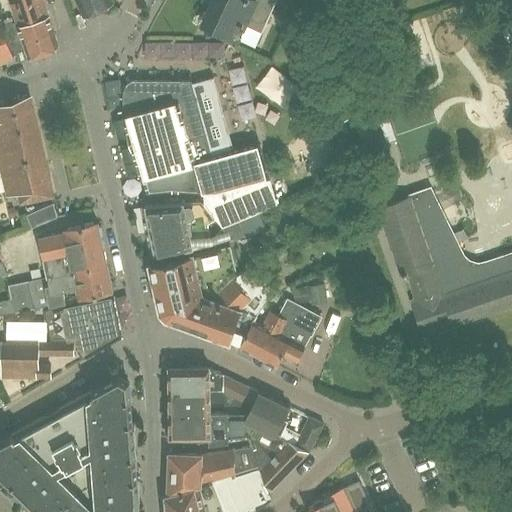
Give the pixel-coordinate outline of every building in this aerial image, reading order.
[(60,48),(53,25),(44,0),(10,0),(29,58),(60,48)] [(113,0),(78,0),(85,15),(115,2),(113,0)] [(278,0),(215,0),(205,22),(239,38),(246,24),(263,32),(278,0)] [(0,60),(15,55),(1,18),(0,18),(0,17),(0,60)] [(321,87),(327,124),(331,123),(331,121),(349,118),(341,73),(319,76),(321,87)] [(192,81),(140,80),(137,80),(134,80),(132,81),(130,82),(128,84),(127,86),(126,88),(125,91),(124,114),(142,176),(144,175),(149,193),(172,190),(205,192),(205,203),(224,226),(279,204),(271,175),(269,175),(259,144),(235,150),(215,77),(192,83),(192,81)] [(31,96),(0,104),(0,154),(10,194),(21,192),(23,201),(53,193),(31,96)] [(386,175),(368,181),(372,193),(391,186),(386,175)] [(414,296),(410,297),(424,336),(511,305),(511,254),(469,269),(430,190),(413,196),(413,195),(377,207),(400,274),(406,272),(414,296)] [(156,257),(213,243),(208,223),(215,218),(202,201),(146,204),(156,257)] [(53,204),(21,213),(24,223),(56,214),(53,204)] [(266,228),(260,212),(242,219),(248,235),(266,228)] [(240,220),(222,227),(232,239),(246,236),(240,220)] [(108,264),(100,222),(63,230),(63,232),(42,236),(50,276),(50,277),(75,271),(108,264)] [(238,273),(237,272),(232,245),(150,264),(155,287),(199,278),(203,296),(212,300),(238,273)] [(199,278),(155,287),(161,313),(167,319),(230,341),(240,346),(254,320),(255,320),(257,315),(274,291),(273,290),(287,285),(282,269),(271,274),(274,281),(269,283),(256,261),(237,272),(238,273),(212,300),(203,296),(199,278)] [(34,308),(113,291),(108,264),(75,271),(50,277),(50,276),(29,280),(29,282),(34,308)] [(9,284),(15,312),(34,308),(29,282),(29,280),(9,284)] [(298,285),(299,300),(328,298),(326,283),(298,285)] [(76,338),(86,356),(102,347),(112,341),(123,333),(114,295),(45,310),(48,322),(55,320),(59,338),(69,338),(69,339),(76,338)] [(263,324),(255,320),(254,320),(240,346),(278,365),(283,354),(297,361),(305,345),(291,338),(297,326),(311,333),(320,315),(287,298),(279,314),(271,310),(263,324)] [(3,341),(3,367),(4,367),(3,376),(51,377),(52,365),(40,365),(40,353),(74,354),(74,342),(3,341)] [(210,367),(169,368),(170,391),(207,391),(207,405),(211,405),(237,404),(247,385),(210,368),(210,367)] [(137,511),(140,496),(130,384),(116,377),(0,440),(0,472),(40,511),(137,511)] [(170,391),(170,412),(207,412),(212,412),(211,405),(207,405),(207,391),(170,391)] [(246,419),(310,451),(324,423),(309,416),(300,434),(284,426),(287,421),(282,419),(289,406),(260,391),(252,407),(246,419)] [(170,412),(170,437),(210,437),(210,443),(249,438),(252,446),(247,447),(255,470),(259,469),(269,493),(310,451),(246,419),(242,411),(212,412),(207,412),(170,412)] [(200,486),(219,481),(236,476),(255,470),(247,447),(234,449),(203,455),(170,454),(170,494),(200,486)] [(219,481),(200,486),(170,494),(166,495),(167,511),(247,511),(266,503),(270,495),(269,493),(259,469),(255,470),(236,476),(219,481)] [(330,493),(333,499),(306,511),(372,511),(357,480),(330,493)]
